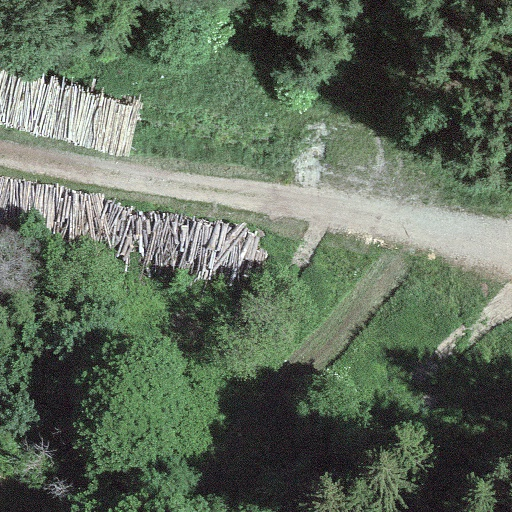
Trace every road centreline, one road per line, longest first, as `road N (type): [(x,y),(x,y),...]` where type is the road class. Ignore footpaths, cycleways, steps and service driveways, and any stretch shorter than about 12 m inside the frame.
road 1 (track): [(0,162),(408,228),(492,253),(511,271)]
road 2 (track): [(358,0),(408,228)]
